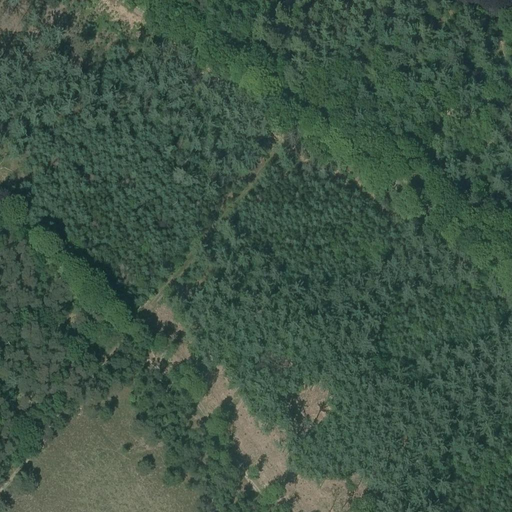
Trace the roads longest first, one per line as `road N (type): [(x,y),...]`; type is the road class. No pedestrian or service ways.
road 1 (track): [(511,290),(127,0)]
road 2 (unclassified): [(511,275),(153,0)]
road 3 (track): [(0,206),(191,403),(274,511)]
road 4 (track): [(0,496),(126,339)]
